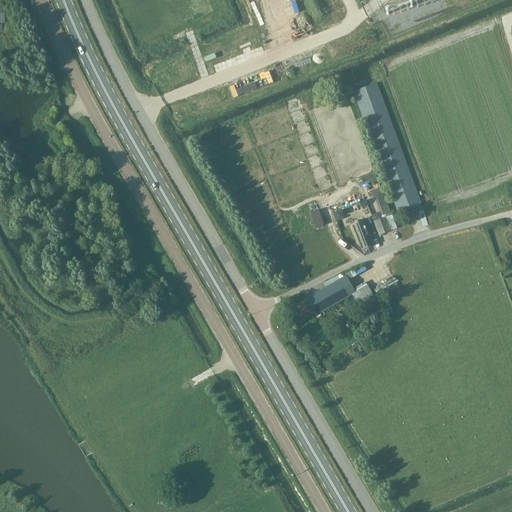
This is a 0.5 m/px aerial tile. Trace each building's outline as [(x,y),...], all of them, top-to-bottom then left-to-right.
[(421,204),(399,144),(375,84),(353,92),(399,213),(421,204)] [(391,214),(385,216),(383,212),(372,217),(379,235),(396,228),(391,214)] [(320,218),(313,221),(315,228),(322,226),(320,218)] [(368,218),(352,224),(361,250),(373,245),(370,236),(374,234),(368,218)] [(322,311),(354,292),(344,275),(342,276),(341,274),(323,283),(324,287),(305,298),(306,299),(291,307),(300,323),(315,314),(321,310),(322,311)]
